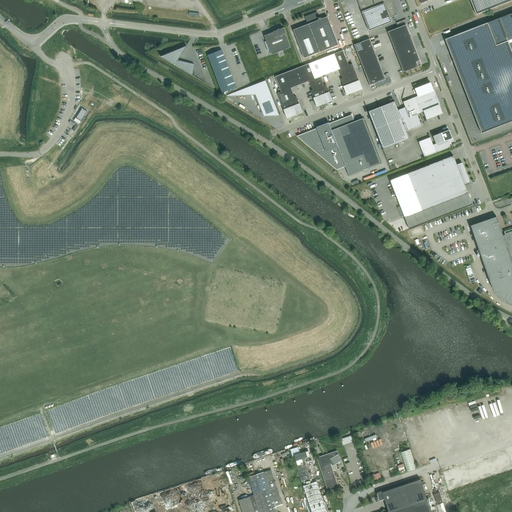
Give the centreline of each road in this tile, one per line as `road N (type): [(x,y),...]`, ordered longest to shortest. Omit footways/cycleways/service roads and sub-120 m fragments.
road 1 (track): [(0,163),(10,198),(28,220),(72,207),(127,161),(233,239),(210,266),(126,247),(0,270)]
road 2 (track): [(0,455),(238,373)]
road 3 (unclassified): [(103,22),(210,34),(291,5)]
road 4 (unclassified): [(273,133),(437,69)]
road 5 (track): [(0,412),(24,403),(34,384),(20,296),(0,273)]
road 6 (unclassified): [(488,201),(437,69)]
